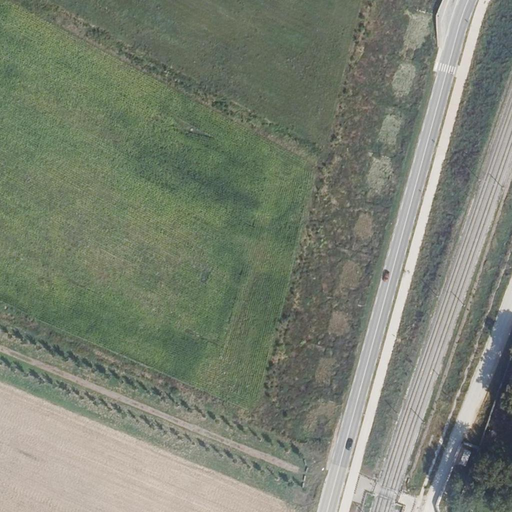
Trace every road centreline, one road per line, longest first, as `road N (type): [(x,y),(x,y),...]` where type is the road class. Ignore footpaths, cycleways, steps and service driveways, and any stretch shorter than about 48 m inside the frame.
road 1 (secondary): [(328,511),(466,0)]
road 2 (track): [(0,346),(335,484)]
road 3 (unclassified): [(511,291),(431,511)]
